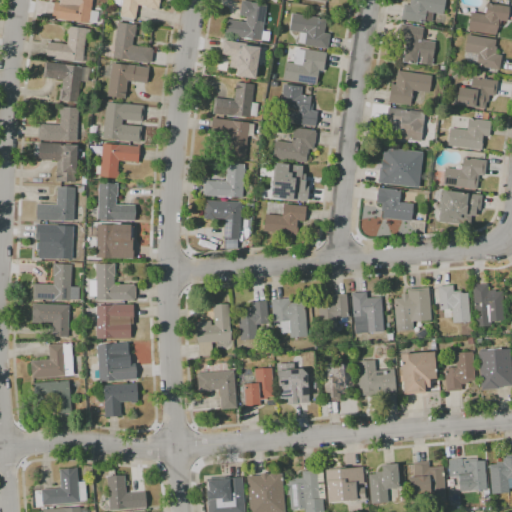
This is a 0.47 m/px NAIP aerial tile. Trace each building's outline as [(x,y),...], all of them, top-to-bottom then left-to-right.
[(96,23),(89,22),(88,23),(73,21),(73,22),(51,18),(54,2),(59,3),(59,0),(92,0),(91,10),(98,12),(96,23)] [(133,22),(120,20),(121,16),(120,16),(121,7),(112,5),(112,0),(159,0),(158,10),(146,7),(146,6),(138,5),(135,19),(134,19),(133,22)] [(423,24),(400,20),(403,5),(408,6),(409,0),(445,0),(442,15),(433,13),(431,22),(424,21),(423,24)] [(268,41),(261,40),(261,41),(245,39),(246,39),(224,36),(227,20),(246,22),(247,15),(245,15),(246,6),(247,6),(248,2),(266,5),(262,29),(269,30),(268,41)] [(496,35),(468,30),(471,13),(484,15),(486,3),(509,7),(506,22),(501,21),(500,28),(497,27),(496,35)] [(327,50),(304,46),(304,44),(298,43),(299,33),(289,32),(292,13),(326,18),(324,33),(329,34),(327,50)] [(149,64),(128,61),(128,60),(112,58),(118,22),(136,25),(135,37),(133,37),(132,45),(152,48),(151,50),(153,50),(151,62),(150,62),(149,64)] [(431,66),(420,64),(421,58),(417,57),(416,65),(400,63),(402,48),(403,48),(404,40),(397,39),(400,24),(423,28),(421,40),(435,43),(431,60),(432,60),(431,66)] [(94,63),(67,60),(67,61),(45,58),(47,41),(50,41),(49,42),(66,44),(68,34),(66,33),(67,28),(68,28),(69,26),(86,28),(86,29),(90,29),(89,38),(85,37),(83,56),(89,57),(90,53),(95,54),(94,63)] [(488,73),(483,72),(484,68),(476,67),(478,54),(464,52),(467,35),(495,40),(494,47),(497,47),(495,55),(502,56),(499,70),(489,69),(488,73)] [(255,79),(237,76),(240,58),(221,55),(223,40),(260,45),(259,49),(267,50),(265,61),(257,60),(255,79)] [(316,85),(283,80),(285,62),(293,64),(294,63),(292,61),(293,55),(295,55),(296,49),(304,51),(305,50),(325,53),(323,71),(318,71),(316,85)] [(77,103),(62,101),(62,102),(58,101),(60,88),(61,88),(62,80),(42,78),(44,62),(82,67),(89,68),(87,83),(80,82),(77,103)] [(124,99),(107,96),(110,78),(103,77),(103,76),(98,76),(99,70),(103,70),(104,65),(111,66),(112,63),(127,66),(127,65),(148,68),(146,83),(127,80),(124,99)] [(409,106),(389,103),(391,85),(395,85),(397,71),(431,75),(429,93),(411,91),(409,106)] [(488,109),(475,106),(474,109),(455,106),(458,89),(469,90),(471,78),(473,78),(474,71),(484,73),(483,80),(497,82),(495,97),(490,96),(488,109)] [(250,117),(234,115),(234,116),(212,114),(214,98),(234,101),(236,83),(249,84),(249,83),(253,83),(251,103),(258,104),(256,116),(250,116),(250,117)] [(315,127),(281,121),(283,110),(287,110),(288,106),(280,105),(283,84),(302,87),(300,95),(311,97),(310,103),(312,104),(311,111),(317,112),(315,127)] [(116,140),(103,138),(103,137),(96,136),(97,126),(103,126),(106,103),(108,103),(108,100),(112,100),(112,103),(143,106),(142,122),(122,120),(121,125),(141,127),(140,143),(116,140)] [(77,141),(61,140),(40,140),(40,138),(38,138),(38,126),(40,126),(40,124),(60,125),(60,114),(59,114),(59,109),(60,109),(60,107),(78,108),(77,141)] [(420,143),(383,137),(387,108),(424,114),(420,143)] [(245,158),(228,156),(231,137),(213,135),(212,136),(210,135),(212,117),(214,117),(214,118),(249,123),(249,124),(254,124),(253,132),(248,131),(245,158)] [(481,150),(448,146),(449,140),(447,140),(449,129),(450,129),(450,128),(466,130),(468,119),(481,120),(490,122),(488,137),(483,136),(481,150)] [(306,163),(272,158),(275,141),(291,143),(294,128),(315,131),(314,133),(316,133),(314,144),(313,149),(308,148),(306,163)] [(76,182),(56,181),(57,161),(40,160),(40,161),(38,161),(39,143),(54,144),(61,144),(61,146),(63,146),(63,145),(78,146),(76,182)] [(118,178),(117,178),(116,179),(99,177),(102,144),(118,145),(137,147),(137,145),(139,145),(137,164),(136,163),(136,162),(118,161),(117,172),(119,172),(118,178)] [(418,188),(378,183),(380,168),(381,161),(382,161),(383,148),(422,152),(418,188)] [(476,190),(442,186),(445,168),(461,170),(462,158),(486,161),(484,176),(478,175),(476,190)] [(242,198),(205,196),(205,195),(203,194),(204,182),(205,182),(206,180),(226,181),(227,163),(244,164),(242,198)] [(307,202),(284,199),(284,196),(279,195),(280,185),(271,184),(272,169),(301,172),(300,179),(303,179),(302,186),(308,187),(307,202)] [(97,219),(99,183),(117,184),(117,197),(115,196),(115,205),(134,206),(133,221),(97,219)] [(73,221),(57,220),(57,221),(36,220),(37,204),(55,205),(56,187),(75,188),(73,221)] [(410,222),(382,219),(383,211),(381,210),(382,204),(376,203),(377,188),(399,190),(398,203),(412,204),(410,222)] [(470,224),(442,221),(444,206),(442,206),(444,191),(465,193),(465,194),(482,196),(480,211),(474,210),(473,222),(470,221),(470,224)] [(238,239),(223,238),(224,219),(215,218),(215,220),(203,219),(204,200),(241,203),(238,239)] [(251,225),(243,225),(243,212),(246,212),(247,203),(253,203),(253,213),(251,213),(251,225)] [(297,235),(263,231),(265,214),(282,216),(283,204),(306,206),(304,222),(298,221),(297,235)] [(71,260),(56,259),(38,258),(38,256),(36,256),(36,251),(36,241),(35,241),(36,224),(57,225),(73,226),(71,260)] [(96,258),(96,245),(96,244),(96,239),(91,239),(91,227),(97,227),(97,225),(112,225),(112,224),(131,225),(131,227),(133,227),(133,240),(134,240),(134,242),(133,242),(133,259),(96,258)] [(70,301),(32,299),(33,284),(53,285),(54,276),(52,276),(53,264),(72,265),(70,301)] [(133,300),(111,300),(96,300),(96,296),(89,296),(89,280),(96,280),(96,264),(111,264),(114,264),(114,276),(113,276),(113,285),(133,285),(133,286),(134,286),(135,299),(133,299),(133,300)] [(453,323),(451,309),(440,310),(438,286),(452,285),(453,292),(460,291),(461,294),(467,293),(470,322),(453,323)] [(475,327),(474,317),(481,316),(480,311),(474,312),(472,286),(487,285),(487,291),(492,290),(493,291),(495,291),(495,292),(502,291),(504,318),(502,321),(490,322),(490,326),(475,327)] [(395,328),(393,298),(401,298),(400,294),(408,294),(407,289),(428,288),(431,320),(412,322),(413,327),(395,328)] [(355,334),(354,317),(353,317),(351,294),(366,292),(366,298),(380,297),(383,331),(355,334)] [(319,321),(317,304),(328,303),(328,302),(332,302),(331,295),(346,294),(348,317),(336,318),(336,320),(319,321)] [(290,338),(289,332),(281,333),(280,321),(273,322),(271,300),(290,298),(291,303),(297,303),(297,309),(304,309),(307,336),(290,338)] [(240,340),(238,315),(243,315),(242,309),(252,308),(251,304),(250,304),(250,303),(266,301),(268,323),(257,324),(258,339),(240,340)] [(67,337),(52,336),(53,322),(44,322),(44,324),(31,323),(32,304),(69,306),(68,334),(67,334),(67,337)] [(114,339),(96,339),(96,305),(131,305),(131,304),(133,304),(133,322),(131,322),(131,320),(114,320),(114,331),(115,331),(115,337),(114,337),(114,339)] [(198,356),(195,322),(210,321),(211,325),(214,325),(213,305),(228,304),(230,341),(211,343),(212,355),(198,356)] [(418,339),(415,335),(425,328),(428,337),(418,339)] [(32,378),(31,361),(49,359),(48,345),(71,344),(73,376),(32,378)] [(98,382),(96,345),(112,344),(116,344),(116,356),(115,356),(115,365),(136,364),(136,379),(113,380),(113,381),(98,382)] [(404,395),(403,382),(400,382),(399,370),(401,370),(400,354),(429,352),(429,348),(433,348),(433,352),(434,352),(436,379),(429,379),(429,387),(425,388),(425,391),(424,391),(424,393),(404,395)] [(498,387),(498,381),(479,383),(477,351),(500,350),(501,359),(507,359),(508,371),(511,371),(511,382),(509,383),(510,386),(498,387)] [(446,392),(444,368),(456,367),(454,353),(472,352),(474,381),(467,382),(467,384),(460,384),(461,390),(446,392)] [(383,397),(383,394),(360,396),(357,362),(374,360),(375,371),(394,369),(396,395),(383,397)] [(325,402),(323,379),(324,379),(323,371),(326,371),(325,364),(351,361),(354,390),(347,391),(347,393),(340,394),(340,400),(325,402)] [(287,404),(287,398),(279,398),(276,364),(293,363),(294,369),(301,369),(306,374),(309,403),(287,404)] [(245,407),(244,398),(245,398),(243,384),(255,383),(254,370),(271,368),(274,399),(260,401),(261,405),(245,407)] [(221,410),(219,389),(210,390),(211,391),(198,392),(197,374),(233,371),(236,409),(221,410)] [(57,415),(57,413),(55,413),(55,401),(34,402),(32,383),(69,381),(71,412),(70,412),(70,414),(57,415)] [(103,417),(102,416),(104,416),(103,401),(104,401),(103,386),(136,384),(137,402),(135,402),(135,403),(130,404),(130,402),(118,403),(119,415),(121,414),(121,416),(103,417)] [(491,495),(489,465),(496,464),(496,462),(503,462),(502,455),(511,454),(511,487),(508,488),(509,493),(491,495)] [(460,492),(459,482),(458,482),(458,476),(449,477),(448,460),(461,459),(461,460),(477,459),(477,462),(484,461),(486,489),(460,492)] [(410,504),(408,477),(414,477),(413,463),(428,462),(428,468),(443,466),(446,502),(410,504)] [(370,504),(368,474),(375,474),(374,472),(382,471),(382,465),(398,464),(399,488),(387,489),(388,503),(370,504)] [(327,502),(327,501),(325,487),(324,480),(326,480),(325,470),(353,467),(353,468),(362,467),(364,483),(355,484),(355,489),(364,488),(365,499),(357,500),(357,499),(327,502)] [(42,505),(41,490),(61,488),(59,470),(76,468),(78,482),(85,481),(86,501),(79,501),(79,502),(42,505)] [(290,510),(288,481),(295,480),(295,479),(302,478),(302,472),(316,470),(316,471),(322,471),(325,500),(307,502),(307,509),(290,510)] [(108,510),(107,476),(125,475),(125,493),(146,492),(146,508),(108,510)] [(267,511),(267,504),(254,505),(253,498),(255,498),(253,476),(268,475),(268,481),(271,481),(271,480),(283,479),(285,511),(267,511)] [(207,511),(207,499),(219,498),(219,499),(228,498),(226,479),(242,477),(244,511),(207,511)] [(94,500),(93,484),(100,483),(102,496),(99,497),(99,499),(94,500)]
